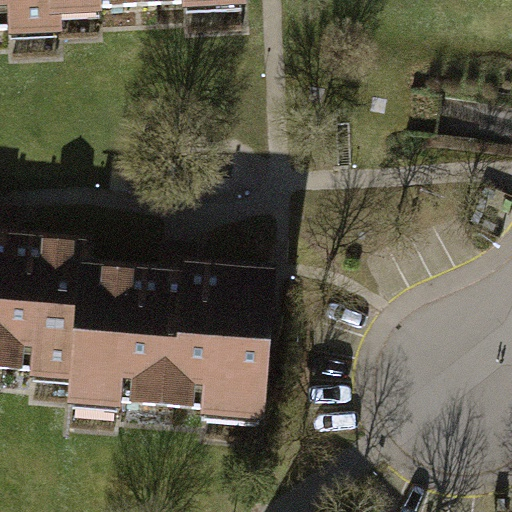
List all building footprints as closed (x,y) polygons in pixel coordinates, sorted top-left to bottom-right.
[(47,9),(46,0),(0,0),(0,28),(48,26),(47,9)] [(46,0),(47,9),(238,0),(46,0)] [(142,171),(113,167),(109,191),(139,195),(142,171)] [(0,370),(69,377),(80,261),(82,239),(0,231),(0,370)] [(183,270),(80,261),(69,377),(67,401),(258,418),(271,268),(183,260),(183,270)]
